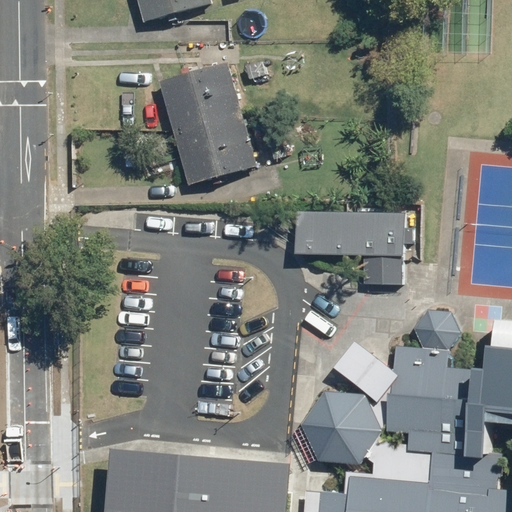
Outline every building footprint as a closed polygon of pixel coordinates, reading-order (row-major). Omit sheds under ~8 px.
[(215,2),(214,0),(140,0),(146,20),(215,2)] [(260,163),(232,61),(165,79),(192,181),(260,163)] [(390,233),(318,231),(317,268),(371,269),(371,285),(407,286),(408,249),(390,249),(390,233)] [(511,511),(511,489),(499,489),(499,453),(478,452),(485,369),(456,366),(452,351),(463,334),(454,310),(430,309),(417,328),(425,348),(399,346),(398,367),(361,341),(340,366),(366,387),(366,391),(332,389),(309,423),(323,460),(365,463),(387,431),(394,431),(414,432),(412,450),(434,452),(434,480),(353,476),(352,493),(327,491),(325,511),(511,511)] [(511,511),(511,343),(503,342),(501,365),(485,364),(485,369),(478,452),(499,453),(502,421),(511,421),(511,511)] [(295,511),(302,464),(131,443),(122,511),(295,511)]
